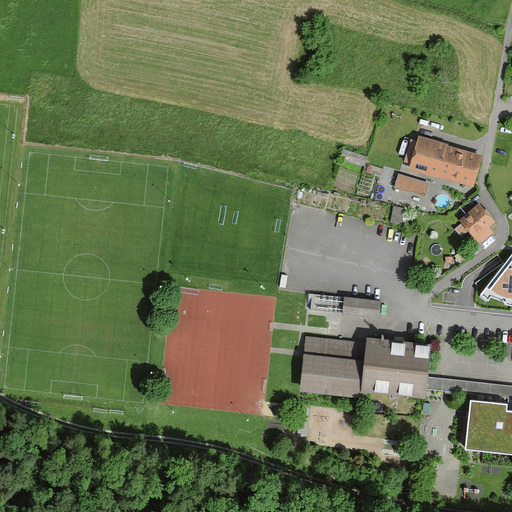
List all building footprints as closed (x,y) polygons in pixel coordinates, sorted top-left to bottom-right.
[(456,153),(413,140),(407,159),(414,161),(413,164),(471,181),(478,159),(460,154),(461,152),(457,150),(456,153)] [(412,181),(399,178),(397,188),(410,191),(412,181)] [(417,181),(414,191),(426,194),(428,184),(417,181)] [(464,221),(482,242),(493,233),(486,225),(490,221),(488,219),(492,216),(486,209),(484,210),(481,206),(464,221)] [(402,212),(394,210),(391,222),(400,224),(402,212)] [(511,254),(487,286),(494,291),(491,296),(506,302),(508,295),(511,296),(511,254)] [(310,310),(379,317),(380,301),(312,294),(310,310)] [(362,345),(308,339),(303,388),(364,394),(365,382),(376,383),(376,386),(412,390),(413,387),(413,380),(414,375),(415,369),(426,370),(429,346),(369,340),(368,346),(362,345)] [(511,385),(414,375),(413,380),(413,387),(510,397),(509,403),(511,403),(511,385)] [(511,403),(509,403),(471,399),(466,447),(511,452),(511,403)]
